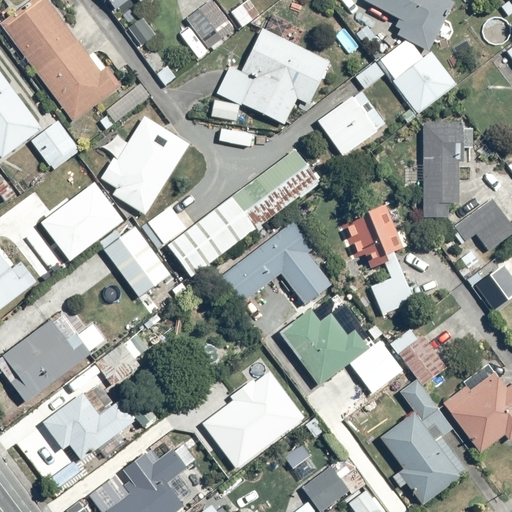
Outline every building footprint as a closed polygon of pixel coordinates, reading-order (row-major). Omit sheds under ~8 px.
[(44,0),(29,0),(0,21),(0,24),(69,122),(117,86),(91,51),(85,55),(44,0)] [(185,20),(189,25),(178,33),(197,60),(212,49),(235,32),(212,0),(185,20)] [(249,0),(231,14),(241,29),(260,16),(249,0)] [(364,0),(398,19),(392,33),(425,51),(450,1),(448,0),(364,0)] [(139,19),(124,31),(138,49),(153,37),(139,19)] [(327,60),(259,26),(238,70),(226,65),(213,94),(281,123),(294,99),(306,102),(327,60)] [(422,60),(412,48),(402,44),(378,61),(418,114),(456,86),(430,54),(422,60)] [(176,77),(165,62),(154,71),(164,86),(176,77)] [(382,76),(372,63),(354,77),(364,90),(382,76)] [(0,74),(0,155),(39,127),(0,74)] [(385,126),(360,90),(317,120),(342,156),(385,126)] [(185,142),(142,114),(115,159),(110,156),(97,178),(112,186),(109,194),(141,214),(185,142)] [(467,124),(420,123),(420,214),(444,212),(443,203),(455,203),(455,161),(469,162),(467,124)] [(236,193),(232,197),(256,229),(319,181),(294,149),(236,193)] [(0,173),(0,198),(3,203),(15,193),(0,173)] [(232,197),(194,225),(175,200),(140,226),(159,251),(166,246),(191,278),(256,229),(232,197)] [(511,234),(511,228),(489,199),(445,230),(458,247),(476,233),(489,251),(511,234)] [(390,247),(397,245),(385,205),(343,219),(363,271),(381,262),(388,277),(369,285),(379,314),(409,299),(390,247)] [(0,242),(24,224),(10,206),(0,213),(0,242)] [(276,273),(303,304),(328,285),(305,254),(310,250),(289,221),(218,276),(235,301),(276,273)] [(170,275),(133,225),(102,248),(139,298),(170,275)] [(0,304),(33,279),(17,260),(7,267),(0,259),(0,304)] [(309,308),(276,331),(315,383),(365,348),(352,329),(344,334),(328,314),(318,321),(309,308)] [(0,355),(0,373),(20,401),(87,353),(60,313),(0,355)] [(410,330),(392,343),(422,385),(446,367),(434,350),(428,355),(410,330)] [(94,364),(111,387),(139,366),(122,342),(94,364)] [(489,369),(440,401),(474,450),(500,433),(504,439),(511,434),(511,380),(503,387),(489,369)] [(232,401),(201,425),(234,469),(303,417),(269,372),(254,383),(251,380),(229,397),(232,401)] [(458,475),(431,442),(450,427),(414,379),(397,392),(410,410),(375,436),(399,467),(394,471),(419,503),(458,475)] [(65,444),(76,458),(130,421),(117,401),(96,413),(80,392),(38,420),(58,448),(65,444)] [(103,509),(104,511),(169,511),(180,505),(163,480),(194,461),(181,443),(151,463),(143,453),(121,467),(134,487),(103,509)] [(319,511),(362,482),(344,456),(301,487),(318,511),(319,511)] [(382,511),(365,490),(348,503),(354,511),(382,511)]
